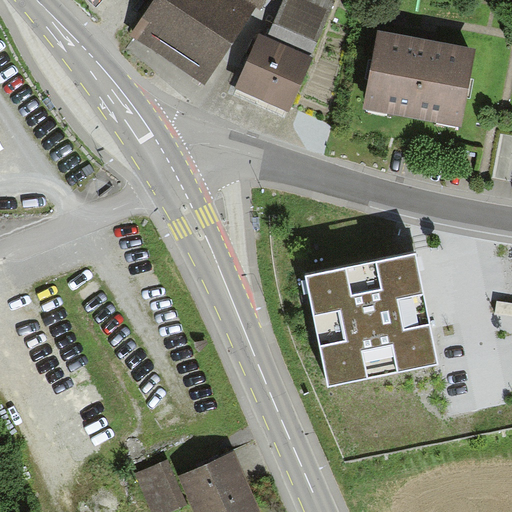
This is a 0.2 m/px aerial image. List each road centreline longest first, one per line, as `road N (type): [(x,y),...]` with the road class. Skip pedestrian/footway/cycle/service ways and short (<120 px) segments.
road 1 (residential): [(511,221),(369,190),(231,145),(201,142),(152,155)]
road 2 (primary): [(170,184),(320,511)]
road 3 (primary): [(28,0),(152,155)]
road 4 (residential): [(170,184),(0,250)]
